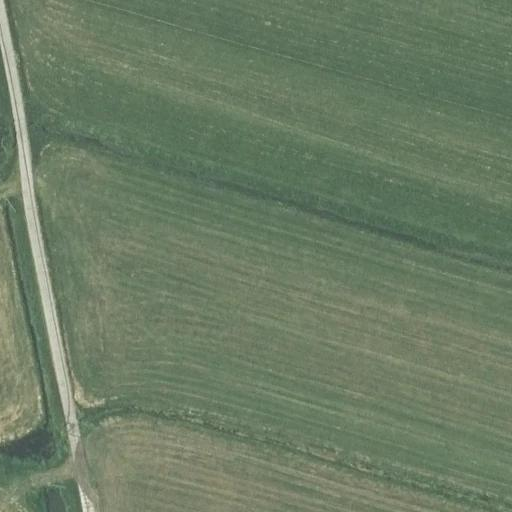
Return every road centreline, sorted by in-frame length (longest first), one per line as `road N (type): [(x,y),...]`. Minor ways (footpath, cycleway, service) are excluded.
road 1 (track): [(511,421),(203,324),(32,179),(0,195)]
road 2 (track): [(88,511),(0,9)]
